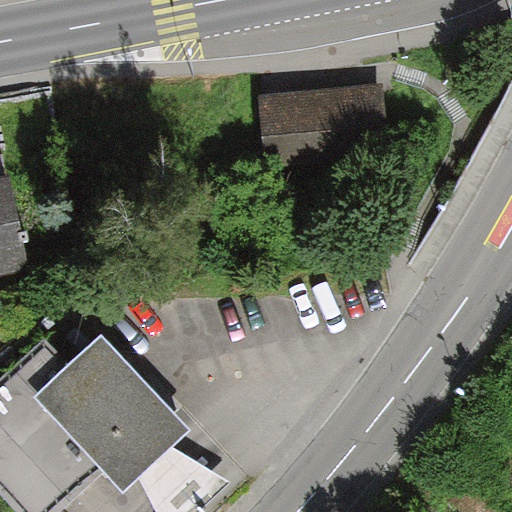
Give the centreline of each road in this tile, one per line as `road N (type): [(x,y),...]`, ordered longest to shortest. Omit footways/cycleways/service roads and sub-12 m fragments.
road 1 (primary): [(511,215),(430,348),(294,511)]
road 2 (tertiary): [(0,42),(225,0)]
